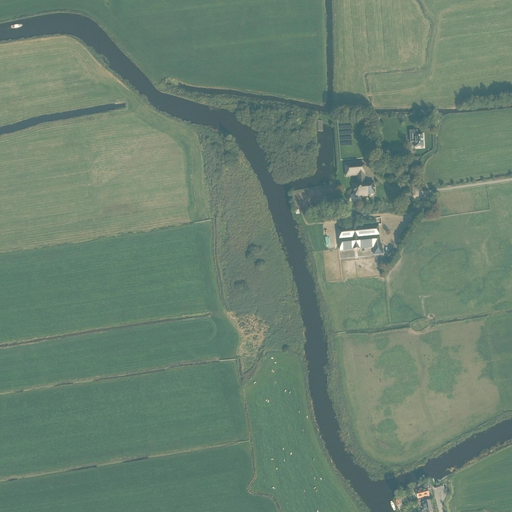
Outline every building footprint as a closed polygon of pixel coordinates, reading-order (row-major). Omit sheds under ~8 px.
[(323,132),(322,121),(314,121),(315,133),(323,132)] [(422,135),(413,136),(414,139),(409,140),(410,143),(414,143),(414,148),(423,148),(422,135)] [(354,194),(354,198),(367,197),(367,196),(375,195),(373,182),(365,183),(364,175),(363,164),(345,166),(345,177),(357,175),(358,184),(352,184),(353,194),(354,194)] [(381,244),(379,245),(378,225),(338,229),(340,251),(373,248),(374,255),(383,255),(382,249),(381,244)] [(416,491),(418,499),(429,496),(427,488),(416,491)] [(423,503),(422,503),(424,511),(422,511),(421,511),(432,511),(430,501),(429,502),(428,499),(422,500),(423,503)]
